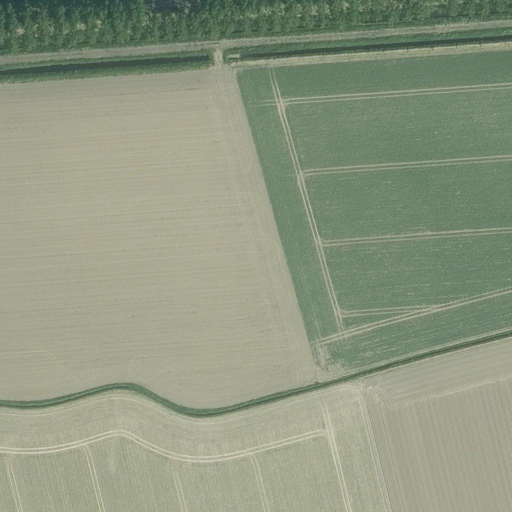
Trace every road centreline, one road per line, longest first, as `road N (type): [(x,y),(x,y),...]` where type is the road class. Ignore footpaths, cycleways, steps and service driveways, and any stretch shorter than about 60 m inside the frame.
road 1 (track): [(0,65),(511,21)]
road 2 (unclassified): [(205,0),(0,14)]
